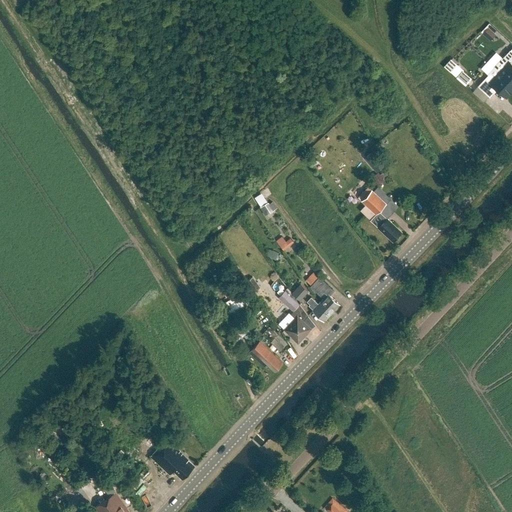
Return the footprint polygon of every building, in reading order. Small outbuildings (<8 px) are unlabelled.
[(495,34),(489,28),(483,34),(489,40),(495,34)] [(495,67),(511,83),(511,51),(510,50),(501,59),(502,60),(495,67)] [(457,77),(463,70),(457,64),(450,72),(457,77)] [(506,96),(511,89),(511,83),(495,67),(477,86),(488,96),(496,88),(506,96)] [(365,158),(377,172),(384,166),(372,152),(365,158)] [(382,214),(380,211),(386,204),(368,187),(358,197),(376,214),(371,220),(378,227),(387,235),(388,234),(394,239),(395,238),(397,238),(400,236),(399,233),(401,232),(393,225),(393,223),(387,218),(382,214)] [(269,204),(268,202),(260,207),(265,215),(277,208),(272,202),(269,204)] [(282,236),(276,241),(284,250),(294,242),(290,238),(286,241),(282,236)] [(279,253),(273,250),(270,257),(276,259),(279,253)] [(311,281),(317,275),(314,271),(307,278),(311,281)] [(253,276),(247,280),(255,292),(261,287),(253,276)] [(323,298),(320,302),(333,313),(335,311),(333,310),(339,304),(328,293),(327,294),(323,290),(328,285),(319,276),(310,286),(323,298)] [(300,300),(308,291),(301,284),(292,293),(300,300)] [(279,297),(294,310),(300,304),(285,290),(279,297)] [(303,298),(306,301),(312,295),(309,292),(303,298)] [(333,313),(320,302),(319,303),(311,296),(307,301),(310,304),(309,305),(313,309),(313,310),(324,320),(330,314),(331,315),(333,313)] [(231,313),(244,306),(240,299),(227,306),(231,313)] [(303,321),(308,316),(300,304),(294,310),(290,314),(295,318),(284,329),(292,337),(298,343),(304,337),(303,336),(311,328),(303,321)] [(287,343),(278,334),(271,342),(280,351),(287,343)] [(275,372),(283,363),(259,340),(249,351),(265,366),(267,364),(275,372)] [(147,439),(154,432),(149,427),(142,435),(147,439)] [(182,478),(194,466),(182,454),(179,451),(167,439),(151,456),(170,473),(173,470),(182,478)] [(114,511),(128,511),(130,511),(115,491),(105,499),(114,511)] [(333,496),(324,506),(330,511),(345,511),(348,510),(333,496)] [(114,511),(105,499),(94,506),(97,511),(114,511)]
